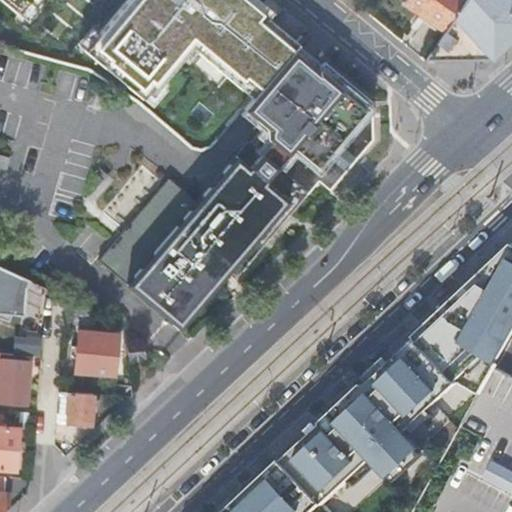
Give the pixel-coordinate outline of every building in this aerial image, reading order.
[(270,11),(255,0),(0,0),(0,1),(25,22),(41,0),(120,0),(79,52),(144,108),(190,51),(230,83),(234,75),(260,92),(295,51),(262,23),(270,11)] [(406,0),(404,3),(446,32),(467,0),(406,0)] [(511,0),(467,0),(446,32),(426,62),(490,61),(511,40),(511,0)] [(260,92),(245,109),(268,129),(254,145),(248,141),(196,202),(185,192),(170,179),(161,189),(157,194),(141,212),(138,217),(129,227),(99,262),(181,331),(220,284),(230,272),(232,274),(238,279),(319,182),(330,192),(374,140),(374,102),(325,62),(318,70),(295,51),(260,92)] [(170,179),(185,192),(186,189),(169,175),(160,185),(161,189),(170,179)] [(141,209),(141,212),(157,194),(154,194),(141,209)] [(127,225),(129,227),(138,217),(134,217),(127,225)] [(475,395),(511,335),(511,241),(500,241),(210,511),(300,511),(338,478),(346,487),(364,469),(373,478),(406,447),(400,439),(429,414),(425,409),(452,383),(475,395)] [(28,280),(0,266),(0,316),(11,320),(13,313),(20,316),(24,288),(28,280)] [(231,275),(232,274),(230,272),(220,284),(222,286),(223,284),(226,284),(231,278),(231,275)] [(96,313),(72,301),(68,330),(78,331),(76,345),(72,344),(70,357),(75,357),(74,371),(114,375),(118,335),(94,333),(96,313)] [(511,341),(506,352),(497,368),(511,375),(511,341)] [(142,344),(124,346),(127,364),(144,361),(142,344)] [(0,404),(26,406),(30,361),(0,358),(0,404)] [(511,511),(511,375),(497,368),(477,403),(468,418),(415,511),(511,511)] [(130,397),(131,396),(130,385),(110,384),(109,395),(130,397)] [(68,392),(58,391),(56,422),(56,424),(65,425),(68,392)] [(92,400),(93,394),(68,392),(65,425),(90,427),(92,407),(98,408),(98,401),(92,400)] [(0,470),(15,471),(19,428),(0,427),(1,415),(0,415),(0,470)] [(65,439),(58,446),(66,454),(73,447),(65,439)]
